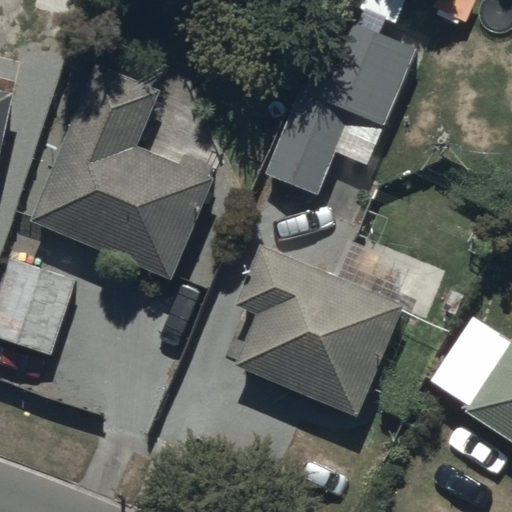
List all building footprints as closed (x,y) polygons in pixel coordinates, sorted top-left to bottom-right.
[(300,95),(267,179),(320,201),(352,121),(386,135),(418,56),(339,24),(309,98),(300,95)] [(99,72),(37,225),(174,287),(220,183),(212,180),(214,174),(186,161),(179,175),(137,156),(162,98),(99,72)] [(0,146),(12,101),(0,98),(0,146)] [(264,252),(239,310),(262,319),(240,373),(358,422),(405,310),(264,252)] [(82,287),(10,263),(0,292),(0,344),(57,363),(82,287)] [(511,350),(468,416),(511,443),(511,350)]
